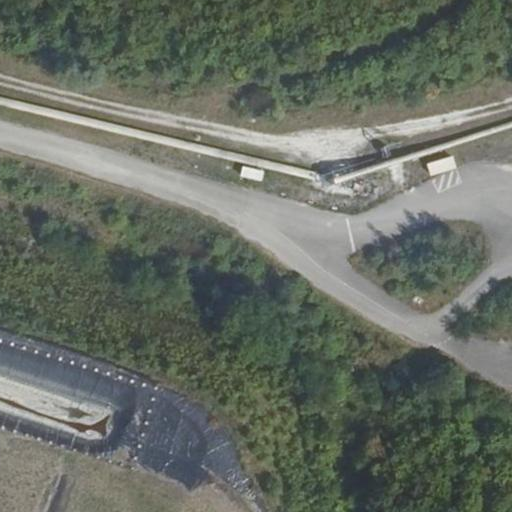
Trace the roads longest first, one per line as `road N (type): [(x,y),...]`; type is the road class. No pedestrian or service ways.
road 1 (track): [(468,0),(416,31),(160,127)]
road 2 (track): [(353,511),(346,479),(354,412),(372,371),(424,334)]
